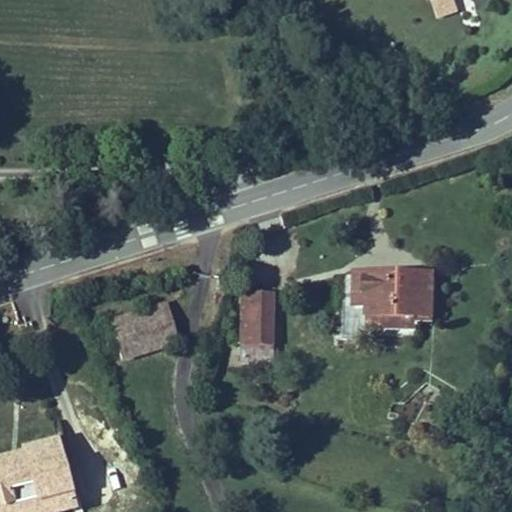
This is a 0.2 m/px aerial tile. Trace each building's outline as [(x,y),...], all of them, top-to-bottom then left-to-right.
[(428,0),(432,9),(455,3),(453,0),(428,0)] [(435,279),(365,275),(363,304),(373,304),(372,330),(424,333),(424,323),(433,323),(435,279)] [(247,294),(243,363),(271,364),(274,296),(247,294)] [(168,305),(110,321),(121,363),(180,348),(168,305)] [(483,462),(491,430),(474,425),(466,457),(483,462)] [(0,511),(37,511),(71,504),(54,436),(21,445),(22,450),(0,455),(0,511)]
